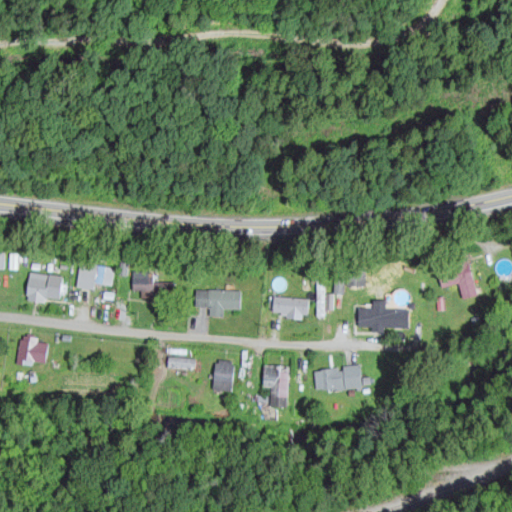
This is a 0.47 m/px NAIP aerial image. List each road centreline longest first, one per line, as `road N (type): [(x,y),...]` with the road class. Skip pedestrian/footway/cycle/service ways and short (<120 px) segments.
road 1 (primary): [(0,202),(272,229),(418,217),(511,197)]
road 2 (residential): [(437,0),(427,27),(355,52),(226,32),(121,45),(0,47)]
road 3 (residential): [(0,317),(182,338),(414,349)]
